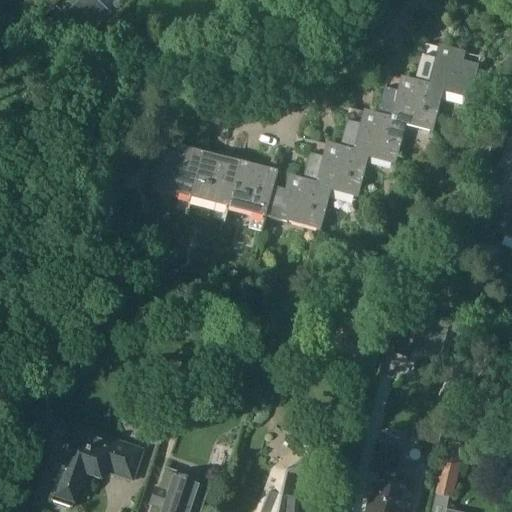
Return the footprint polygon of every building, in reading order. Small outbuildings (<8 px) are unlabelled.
[(264,0),(245,0),(254,10),(264,0)] [(79,37),(82,34),(87,38),(100,24),(76,2),(63,17),(67,20),(64,23),(79,37)] [(120,20),(112,31),(126,42),(134,31),(120,20)] [(426,44),(416,82),(415,83),(429,87),(424,106),(438,111),(440,103),(443,92),(466,98),(471,99),(479,68),(462,63),(464,54),(426,44)] [(386,142),(401,145),(403,137),(402,137),(405,124),(428,130),(428,131),(433,132),(438,111),(424,106),(429,87),(415,83),(416,82),(388,75),(378,115),(392,120),(386,142)] [(392,120),(378,115),(351,108),(341,148),(354,152),(349,172),(364,175),(365,170),(365,169),(368,157),(391,163),(391,164),(395,165),(401,145),(386,142),(392,120)] [(312,209),(325,212),(328,202),(327,202),(331,190),(354,196),(353,196),(358,198),(364,175),(349,172),(354,152),(341,148),(314,141),(304,180),(303,184),(318,187),(312,209)] [(192,198),(204,152),(166,142),(155,188),(192,198)] [(229,208),(241,162),(204,152),(192,198),(229,208)] [(266,218),(274,187),(278,172),(241,162),(229,208),(266,218)] [(303,184),(304,180),(290,177),(286,190),(274,187),(266,218),(287,223),(287,222),(321,230),(325,212),(312,209),(318,187),(303,184)] [(511,206),(489,197),(474,235),(491,242),(495,232),(511,238),(511,206)] [(336,339),(359,345),(366,315),(344,309),(341,321),(339,328),(336,339)] [(419,319),(397,314),(388,352),(408,357),(410,350),(411,351),(419,319)] [(195,341),(183,378),(204,385),(216,348),(195,341)] [(177,376),(181,364),(167,360),(163,371),(177,376)] [(143,413),(135,436),(157,443),(165,421),(157,418),(160,411),(152,408),(150,416),(143,413)] [(139,450),(64,425),(58,444),(66,447),(54,486),(52,486),(51,488),(53,490),(49,501),(70,509),(82,475),(93,479),(97,470),(129,481),(139,450)] [(272,471),(255,511),(311,511),(313,506),(296,502),(297,482),(323,460),(306,441),(272,471)] [(397,468),(401,452),(376,446),(369,472),(378,474),(368,511),(406,511),(416,473),(397,468)] [(432,511),(444,511),(445,511),(447,511),(450,497),(459,454),(445,452),(436,494),(432,511)] [(170,478),(172,474),(162,471),(148,511),(196,511),(204,491),(194,488),(195,486),(170,478)]
